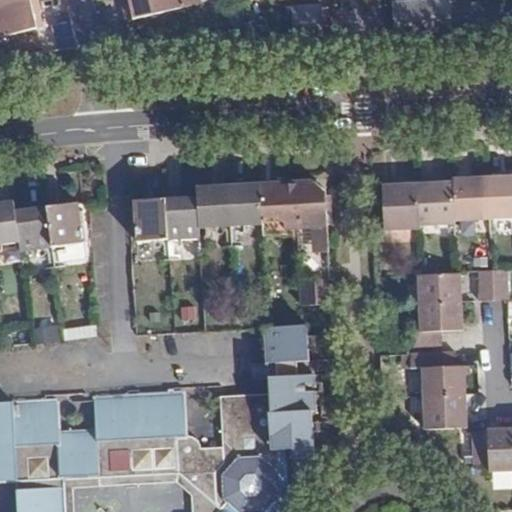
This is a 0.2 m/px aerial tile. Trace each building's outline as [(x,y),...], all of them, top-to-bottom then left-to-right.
[(28,0),(0,7),(0,37),(38,28),(35,13),(40,12),(37,0),(28,0)] [(129,20),(197,4),(195,0),(130,0),(131,4),(126,7),(129,20)] [(392,0),(394,27),(423,26),(421,0),(392,0)] [(421,0),(423,26),(451,24),(449,0),(421,0)] [(294,6),(294,39),(324,37),(323,8),(323,6),(294,6)] [(72,48),(80,47),(71,13),(63,15),(72,48)] [(101,29),(104,41),(111,40),(109,27),(101,29)] [(511,175),(488,177),(489,220),(511,218),(511,175)] [(453,179),(453,182),(455,221),(489,220),(488,177),(453,179)] [(301,306),(332,304),(325,191),(314,180),(290,182),(260,183),(262,225),(263,231),(297,230),(297,236),(301,306)] [(435,182),(417,183),(419,226),(455,224),(455,221),(453,182),(435,182)] [(262,225),(260,183),(248,184),(228,185),(230,226),(262,225)] [(396,184),(382,184),(384,230),(420,229),(419,226),(417,183),(396,184)] [(230,226),(228,185),(216,185),(197,186),(197,197),(199,228),(230,226)] [(166,198),(168,239),(200,237),(199,228),(197,197),(180,198),(166,198)] [(148,199),(134,200),(136,241),(168,239),(166,198),(148,199)] [(0,244),(19,242),(15,211),(13,201),(1,203),(0,202),(0,244)] [(84,243),(78,202),(65,204),(46,206),(52,247),(57,247),(83,243),(84,243)] [(52,247),(46,206),(33,208),(15,211),(19,242),(21,251),(52,247)] [(83,243),(57,247),(59,261),(85,258),(83,243)] [(511,271),(499,272),(500,301),(511,300),(511,271)] [(485,273),(486,302),(500,301),(499,272),(485,273)] [(460,274),(418,275),(420,304),(461,303),(460,290),(460,274)] [(461,303),(420,304),(422,332),(409,333),(409,347),(442,346),(442,331),(462,330),(461,317),(461,303)] [(60,315),(35,319),(39,343),(64,339),(60,315)] [(309,361),(306,325),(268,327),(263,327),(265,363),(276,363),(296,362),(309,361)] [(65,327),(65,338),(99,338),(98,326),(65,327)] [(455,353),(443,354),(444,367),(456,367),(455,353)] [(443,354),(410,355),(410,368),(422,369),(423,397),(465,395),(465,381),(464,367),(456,367),(444,367),(443,354)] [(296,376),(296,362),(276,363),(277,377),(296,376)] [(315,375),(296,376),(277,377),(269,377),(270,394),(220,397),(223,448),(201,450),(198,442),(193,438),(187,437),(183,393),(94,397),(96,429),(60,431),(56,399),(0,402),(0,481),(17,481),(18,511),(74,511),(73,489),(177,483),(192,495),(192,511),(222,511),(229,505),(237,511),(264,511),(281,495),(278,449),(292,448),(314,447),(312,411),(316,411),(315,375)] [(465,395),(423,397),(425,429),(439,429),(451,428),(467,428),(466,407),(465,395)] [(498,477),(511,476),(511,433),(510,434),(496,435),(496,440),(481,441),(483,470),(498,469),(498,477)] [(314,457),(314,447),(292,448),(292,458),(314,457)]
